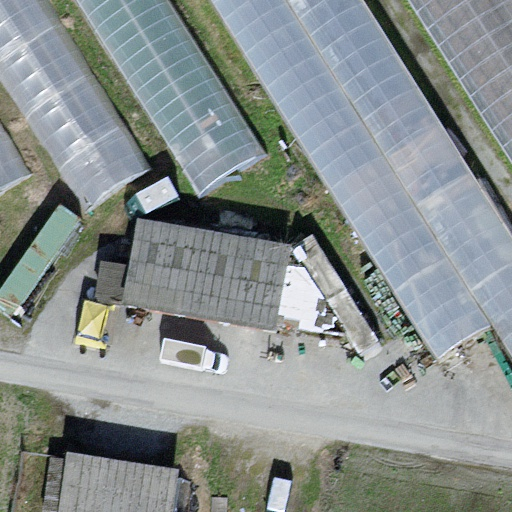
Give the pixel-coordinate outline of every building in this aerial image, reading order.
[(142,0),(0,0),(0,117),(62,224),(220,133),(142,0)] [(511,255),(350,0),(219,0),(444,354),(483,329),(511,375),(511,255)] [(511,0),(419,0),(511,145),(511,0)] [(0,159),(0,178),(8,174),(0,159)] [(136,270),(102,269),(95,307),(286,340),(287,324),(327,329),(328,297),(290,253),(142,227),(136,270)] [(73,469),(50,466),(42,511),(179,511),(184,479),(74,463),(73,469)]
